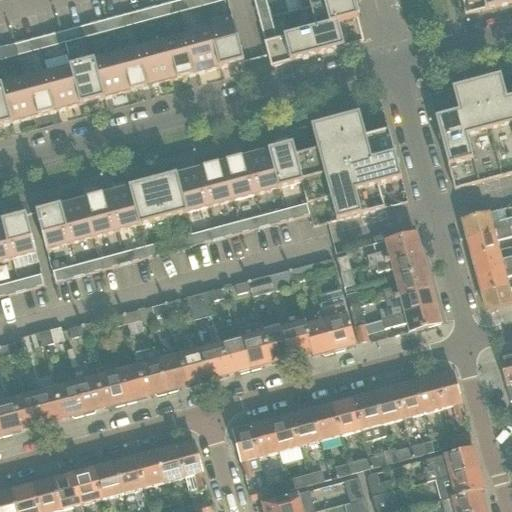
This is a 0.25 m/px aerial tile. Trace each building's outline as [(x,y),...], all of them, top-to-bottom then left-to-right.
[(201,0),(184,0),(177,2),(180,14),(203,8),(201,0)] [(261,0),(253,2),(259,24),(271,21),(265,0),(261,0)] [(296,0),(300,13),(310,11),(310,9),(344,0),(296,0)] [(310,11),(315,30),(357,19),(351,0),(344,0),(310,9),(310,11)] [(511,0),(462,0),(464,17),(511,4),(511,0)] [(180,14),(177,2),(154,8),(157,20),(180,14)] [(157,20),(154,8),(130,14),(134,26),(157,20)] [(134,26),(130,14),(107,20),(110,32),(134,26)] [(317,56),(363,44),(357,19),(315,30),(310,31),(317,56)] [(110,32),(107,20),(84,27),(87,38),(110,32)] [(259,24),(264,44),(276,40),(271,21),(259,24)] [(220,70),(244,63),(233,25),(209,31),(220,70)] [(87,38),(84,27),(61,33),(61,34),(64,45),(87,38)] [(197,76),(220,70),(209,31),(186,37),(197,76)] [(264,44),(271,69),(317,56),(310,31),(276,40),(264,44)] [(61,34),(43,38),(46,50),(64,45),(61,34)] [(173,82),(197,76),(186,37),(163,43),(173,82)] [(33,41),(15,46),(18,57),(36,52),(33,41)] [(150,88),(173,82),(163,43),(140,50),(150,88)] [(15,46),(0,49),(0,59),(1,62),(18,57),(15,46)] [(127,94),(150,88),(140,50),(117,56),(127,94)] [(104,101),(127,94),(117,56),(93,62),(104,101)] [(80,107),(104,101),(93,62),(70,68),(80,107)] [(57,113),(80,107),(70,68),(47,74),(57,113)] [(34,119),(57,113),(47,74),(24,80),(34,119)] [(454,191),(511,175),(511,99),(506,101),(500,78),(452,91),(458,114),(435,120),(454,191)] [(11,125),(34,119),(24,80),(1,87),(11,125)] [(0,128),(11,125),(1,87),(0,86),(0,128)] [(317,151),(295,157),(301,185),(306,205),(307,206),(330,199),(336,223),(384,210),(378,187),(401,180),(388,132),(365,139),(359,115),(311,128),(317,151)] [(292,146),(269,152),(279,190),(301,185),(295,157),(292,146)] [(269,152),(245,158),(256,197),(279,190),(269,152)] [(245,158),(222,164),(232,203),(256,197),(245,158)] [(222,164),(199,170),(209,209),(232,203),(222,164)] [(199,170),(175,177),(186,215),(209,209),(199,170)] [(175,177),(152,183),(162,221),(186,215),(175,177)] [(152,183),(129,189),(139,228),(162,221),(152,183)] [(129,189),(105,195),(116,234),(139,228),(129,189)] [(105,195),(82,201),(92,240),(116,234),(105,195)] [(82,201),(59,208),(69,246),(92,240),(82,201)] [(306,206),(291,210),(293,221),(309,216),(306,206)] [(69,246),(59,208),(36,214),(46,252),(69,246)] [(284,211),(268,216),(271,227),(287,222),(284,211)] [(461,221),(466,242),(510,230),(511,229),(511,220),(511,219),(499,223),(496,212),(461,221)] [(26,216),(2,223),(13,261),(36,255),(26,216)] [(256,219),(238,224),(241,234),(258,230),(256,219)] [(2,223),(0,223),(0,264),(13,261),(2,223)] [(238,224),(221,228),(224,239),(241,234),(238,224)] [(466,242),(471,260),(499,252),(496,242),(511,237),(510,230),(466,242)] [(209,231),(192,236),(195,247),(212,242),(209,231)] [(386,253),(367,258),(369,267),(375,265),(420,253),(415,234),(384,242),(386,253)] [(192,236),(175,241),(178,251),(195,247),(192,236)] [(160,244),(145,248),(148,259),(163,255),(160,244)] [(145,248),(128,253),(131,264),(148,259),(145,248)] [(471,260),(476,278),(511,268),(511,257),(502,261),(499,252),(471,260)] [(391,271),(394,280),(425,271),(420,253),(375,265),(378,275),(391,271)] [(116,257),(99,261),(101,272),(119,267),(116,257)] [(347,257),(336,260),(340,275),(350,272),(347,257)] [(99,261),(81,266),(84,276),(101,272),(99,261)] [(329,262),(311,267),(314,277),(335,271),(333,264),(329,262)] [(511,268),(476,278),(481,296),(509,288),(506,278),(511,276),(511,268)] [(70,269),(53,273),(55,284),(73,279),(70,269)] [(304,269),(290,272),(293,282),(307,278),(304,269)] [(382,292),(385,301),(430,289),(425,271),(394,280),(396,289),(382,292)] [(290,272),(269,278),(274,294),(295,288),(293,282),(290,272)] [(350,272),(340,275),(343,289),(354,286),(350,272)] [(40,276),(23,281),(25,292),(43,287),(40,276)] [(269,278),(249,283),(251,293),(253,300),(274,294),(269,278)] [(249,283),(234,287),(236,297),(251,293),(249,283)] [(13,284),(0,287),(0,298),(15,294),(13,284)] [(509,288),(481,296),(486,314),(511,306),(511,296),(511,297),(509,288)] [(387,309),(379,312),(381,322),(403,316),(404,316),(406,315),(435,307),(430,289),(385,301),(387,309)] [(221,291),(207,294),(209,304),(224,300),(221,291)] [(204,295),(186,300),(192,323),(213,318),(209,304),(207,294),(204,295)] [(356,294),(346,297),(350,311),(360,308),(356,294)] [(322,306),(326,321),(334,354),(344,352),(345,349),(355,346),(343,301),(322,306)] [(179,302),(165,305),(168,315),(182,312),(179,302)] [(165,305),(152,309),(154,319),(168,315),(165,305)] [(403,316),(381,322),(384,331),(392,329),(406,326),(406,328),(408,335),(440,326),(435,307),(406,315),(404,316),(403,316)] [(360,308),(350,311),(354,326),(364,322),(360,308)] [(138,313),(124,316),(126,326),(129,335),(143,332),(138,313)] [(124,316),(110,320),(112,330),(126,326),(124,316)] [(280,319),(260,324),(270,365),(279,362),(281,364),(292,361),(283,328),(280,319)] [(305,322),(303,323),(311,354),(312,358),(322,355),(324,357),(334,354),(326,321),(306,326),(305,322)] [(303,323),(283,328),(292,361),(302,359),(302,356),(311,354),(303,323)] [(96,324),(82,328),(85,338),(99,334),(96,324)] [(260,324),(239,330),(250,372),(261,370),(261,367),(270,365),(260,324)] [(355,329),(359,345),(369,343),(365,326),(355,329)] [(82,328),(68,332),(71,341),(85,338),(82,328)] [(218,335),(220,345),(229,376),(238,373),(240,375),(250,372),(239,330),(218,335)] [(50,332),(40,335),(44,348),(54,345),(50,332)] [(40,335),(30,337),(33,351),(44,348),(40,335)] [(220,345),(200,350),(209,384),(219,381),(220,378),(229,376),(220,345)] [(15,346),(0,349),(0,354),(1,360),(18,355),(15,346)] [(134,355),(137,367),(145,398),(155,396),(157,397),(167,395),(158,361),(155,350),(134,355)] [(200,350),(179,356),(187,387),(196,384),(198,386),(209,384),(200,350)] [(179,356),(158,361),(167,395),(177,392),(178,389),(187,387),(179,356)] [(511,356),(499,360),(510,403),(511,402),(511,356)] [(137,367),(116,373),(125,406),(136,403),(136,400),(145,398),(137,367)] [(116,373),(96,378),(104,409),(113,407),(115,409),(125,406),(116,373)] [(439,378),(436,379),(445,411),(453,409),(457,424),(465,422),(453,375),(449,376),(447,374),(440,376),(439,378)] [(96,378),(75,384),(84,417),(94,414),(95,412),(104,409),(96,378)] [(425,380),(415,382),(424,417),(445,411),(436,379),(427,382),(425,380)] [(404,388),(395,390),(403,422),(405,430),(415,427),(413,420),(424,417),(415,382),(405,385),(404,388)] [(75,384),(54,389),(62,420),(72,418),(74,420),(84,417),(75,384)] [(47,391),(33,395),(42,428),(52,425),(53,423),(62,420),(54,389),(47,391)] [(383,391),(373,394),(382,428),(403,422),(395,390),(386,393),(383,391)] [(362,399),(353,401),(362,433),(365,444),(385,439),(382,428),(373,394),(363,396),(362,399)] [(33,395),(12,400),(21,431),(30,429),(32,431),(42,428),(33,395)] [(12,400),(0,403),(0,437),(0,439),(15,435),(16,433),(21,431),(12,400)] [(334,406),(333,407),(341,439),(362,433),(353,401),(344,404),(342,402),(335,404),(334,406)] [(322,407),(311,410),(320,444),(341,439),(333,407),(323,409),(322,407)] [(300,416),(291,418),(300,450),(320,444),(311,410),(301,413),(300,416)] [(280,419),(270,421),(279,455),(300,450),(291,418),(283,420),(280,419)] [(259,427),(250,429),(258,461),(279,455),(270,421),(260,424),(259,427)] [(236,433),(233,434),(245,480),(254,478),(253,474),(261,472),(258,461),(250,429),(246,430),(244,428),(237,430),(236,433)] [(469,435),(452,439),(455,448),(471,444),(469,435)] [(455,448),(452,439),(452,437),(436,441),(439,453),(455,448)] [(180,448),(178,448),(186,480),(190,492),(197,490),(198,493),(207,491),(194,444),(191,445),(187,443),(181,445),(180,448)] [(424,446),(409,450),(411,460),(427,456),(424,446)] [(166,449),(157,451),(166,485),(186,480),(178,448),(168,451),(166,449)] [(437,466),(441,481),(478,471),(473,449),(426,462),(428,469),(437,466)] [(302,460),(300,450),(279,455),(282,466),(302,460)] [(409,450),(396,453),(399,464),(411,460),(409,450)] [(145,457),(137,460),(145,491),(166,485),(157,451),(146,454),(145,457)] [(369,457),(372,468),(385,465),(383,454),(369,457)] [(124,460),(115,463),(124,496),(145,491),(137,460),(127,462),(124,460)] [(367,461),(353,464),(356,475),(370,471),(367,461)] [(103,468),(95,471),(103,502),(124,496),(115,463),(104,466),(103,468)] [(348,466),(333,470),(336,480),(351,476),(348,466)] [(436,482),(441,481),(437,466),(428,469),(422,470),(426,485),(436,482)] [(75,476),(74,476),(82,507),(103,502),(95,471),(86,473),(82,471),(76,473),(75,476)] [(436,482),(441,502),(454,499),(480,493),(484,492),(478,471),(441,481),(436,482)] [(321,473),(307,477),(310,487),(324,483),(321,473)] [(369,477),(367,480),(372,498),(382,495),(380,486),(377,475),(369,477)] [(62,477),(53,479),(61,511),(64,511),(73,510),(73,511),(83,511),(82,507),(74,476),(65,479),(62,477)] [(307,477),(292,480),(295,491),(310,487),(307,477)] [(42,485),(33,487),(39,511),(61,511),(53,479),(42,482),(42,485)] [(356,480),(344,484),(349,505),(356,504),(364,501),(359,482),(356,480)] [(280,484),(265,488),(266,489),(268,498),(279,495),(283,494),(289,493),(286,482),(280,484)] [(380,486),(382,495),(393,492),(391,483),(380,486)] [(21,487),(11,490),(17,511),(39,511),(33,487),(24,490),(21,487)] [(268,498),(266,489),(249,494),(251,503),(268,498)] [(1,496),(0,495),(0,511),(17,511),(11,490),(2,493),(1,496)] [(382,495),(372,498),(375,511),(398,511),(393,492),(382,495)] [(262,506),(263,511),(313,511),(309,493),(262,506)] [(441,502),(444,511),(484,511),(480,493),(454,499),(441,502)] [(367,511),(364,501),(356,504),(357,511),(367,511)]
